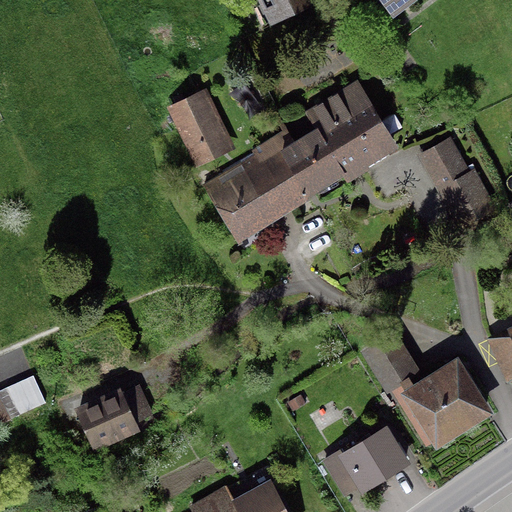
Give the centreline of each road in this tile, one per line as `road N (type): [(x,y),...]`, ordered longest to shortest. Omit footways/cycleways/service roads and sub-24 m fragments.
road 1 (residential): [(475,353),(320,291)]
road 2 (residential): [(442,218),(459,247),(475,353)]
